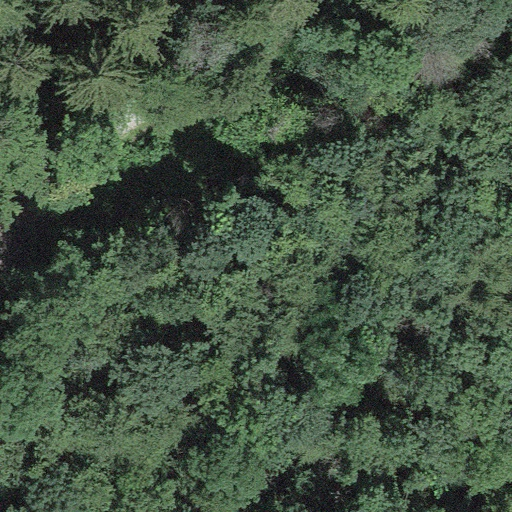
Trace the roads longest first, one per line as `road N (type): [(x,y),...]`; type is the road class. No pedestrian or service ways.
road 1 (track): [(296,0),(183,79),(108,116),(0,149)]
road 2 (track): [(0,271),(24,226),(3,147),(81,0)]
